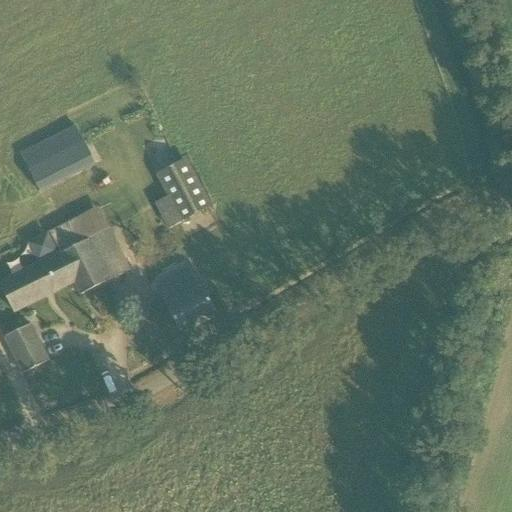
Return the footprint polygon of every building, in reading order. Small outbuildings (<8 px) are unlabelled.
[(22,155),(41,192),(96,164),(77,127),(22,155)] [(161,175),(184,220),(209,207),(185,162),(161,175)] [(131,271),(110,229),(0,284),(14,312),(76,282),(82,295),(131,271)] [(168,306),(184,334),(219,315),(203,287),(193,270),(159,288),(169,306),(168,306)] [(49,362),(31,324),(6,336),(25,374),(49,362)]
